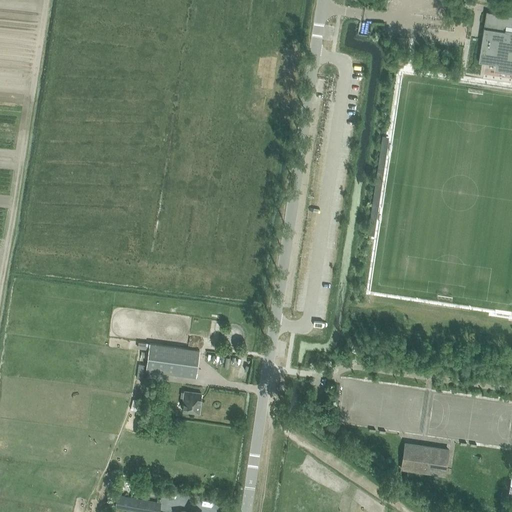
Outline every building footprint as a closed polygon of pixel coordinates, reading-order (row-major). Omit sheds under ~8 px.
[(495,64),(511,66),(511,15),(487,12),(486,11),(478,62),(495,64)] [(367,234),(373,235),(374,235),(389,136),(382,135),(367,234)] [(198,358),(200,349),(187,347),(138,341),(137,348),(149,350),(146,369),(147,369),(196,376),(198,358)] [(182,410),(199,412),(202,393),(184,391),(184,392),(181,391),(180,397),(183,398),(182,403),(183,404),(182,410)] [(401,468),(445,474),(449,447),(405,441),(401,468)] [(115,508),(133,511),(156,511),(158,502),(118,494),(115,508)]
